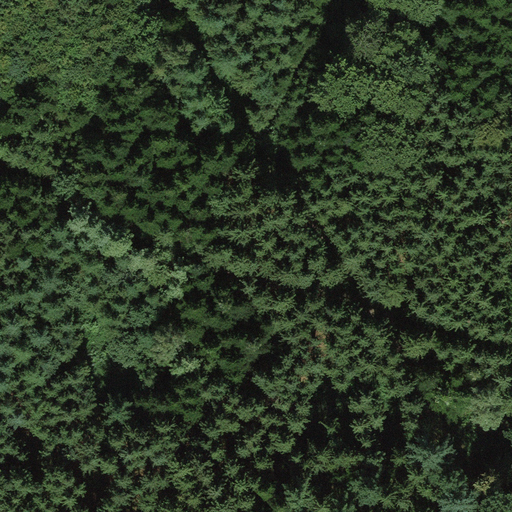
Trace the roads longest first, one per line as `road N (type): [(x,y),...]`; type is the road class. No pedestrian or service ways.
road 1 (track): [(476,511),(394,320),(116,218),(0,189)]
road 2 (track): [(394,320),(229,127),(160,0)]
